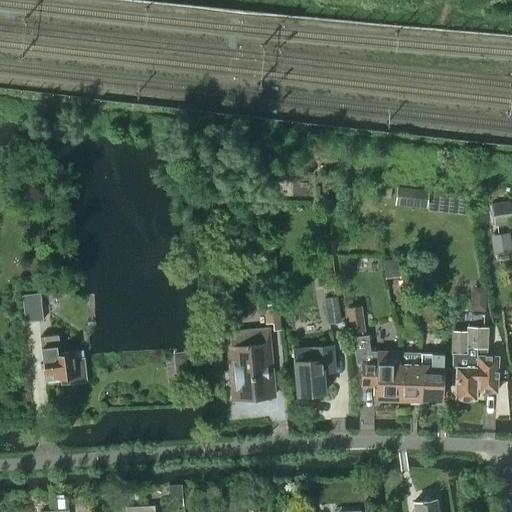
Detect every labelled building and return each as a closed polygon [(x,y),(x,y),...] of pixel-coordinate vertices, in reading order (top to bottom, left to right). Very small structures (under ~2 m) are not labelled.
[(21,295),(24,322),(42,320),(39,293),(21,295)] [(452,399),(474,400),(474,391),(495,391),(496,355),(484,355),(485,327),(464,326),(464,333),(450,332),(449,365),(453,365),(452,399)] [(236,381),(237,400),(273,397),(267,329),(227,333),(231,381),(236,381)] [(372,397),(397,398),(398,351),(376,351),(369,351),(366,335),(351,338),(355,364),(361,364),(360,386),(372,386),(372,397)] [(40,348),(44,380),(60,379),(60,385),(85,382),(82,359),(74,359),(73,352),(59,353),(57,336),(39,338),(41,348),(40,348)] [(332,345),(311,347),(292,349),(296,394),(324,392),(322,372),(334,371),(332,345)] [(408,401),(418,401),(419,353),(419,352),(398,351),(397,398),(408,398),(408,401)] [(419,353),(418,401),(428,401),(428,398),(440,399),(441,353),(419,353)] [(296,498),(296,511),(310,511),(310,498),(296,498)] [(413,511),(436,511),(434,499),(412,503),(413,511)] [(239,511),(239,501),(224,502),(224,511),(239,511)] [(224,511),(224,502),(210,503),(210,511),(224,511)]
